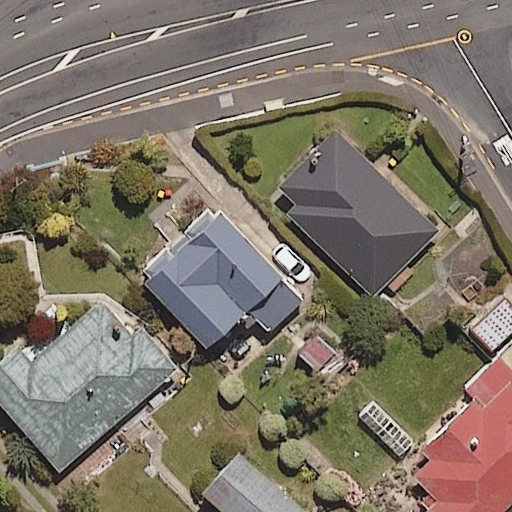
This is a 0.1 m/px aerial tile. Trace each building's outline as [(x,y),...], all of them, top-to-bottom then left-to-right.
[(374,296),(385,285),(396,296),(415,275),(405,265),(435,233),(332,132),(277,189),(296,208),(290,214),(374,296)] [(300,301),(212,210),(140,280),(206,348),(245,311),(267,333),(300,301)] [(458,311),(437,286),(405,312),(427,338),(458,311)] [(176,369),(111,293),(29,364),(16,349),(0,363),(0,408),(56,473),(176,369)] [(511,331),(511,311),(498,296),(468,325),(492,350),(511,331)] [(473,400),(417,454),(425,462),(414,473),(437,497),(421,511),(501,511),(511,502),(511,389),(510,388),(511,386),(511,368),(501,358),(466,393),(473,400)] [(307,511),(237,452),(202,494),(222,511),(307,511)]
